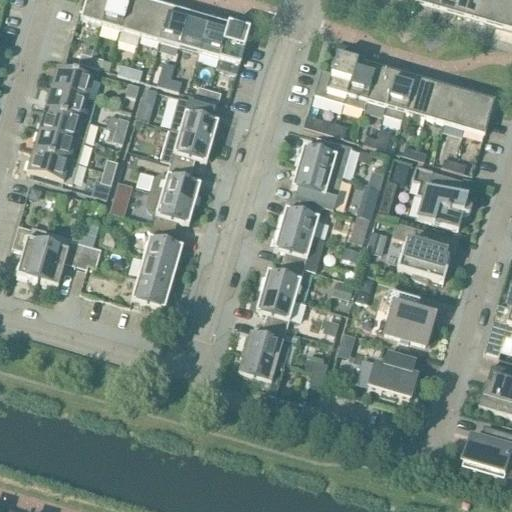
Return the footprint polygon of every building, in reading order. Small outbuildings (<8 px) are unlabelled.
[(85,0),(79,25),(99,31),(108,0),(85,0)] [(122,0),(108,0),(99,31),(119,36),(129,2),(122,0)] [(416,0),(414,8),(433,13),(437,0),(416,0)] [(437,0),(433,13),(453,19),(458,0),(437,0)] [(458,0),(453,19),(473,25),(479,0),(458,0)] [(479,0),(473,25),(492,30),(501,0),(479,0)] [(511,0),(501,0),(492,30),(511,35),(511,0)] [(129,2),(119,36),(117,46),(136,52),(139,42),(148,7),(129,2)] [(148,7),(139,42),(158,48),(168,13),(148,7)] [(168,13),(158,48),(178,53),(188,19),(168,13)] [(188,19),(178,53),(198,59),(207,24),(188,19)] [(207,24),(198,59),(217,64),(227,30),(207,24)] [(227,30),(217,64),(238,71),(248,36),(227,30)] [(79,59),(77,69),(88,72),(93,54),(85,52),(83,60),(79,59)] [(93,54),(88,72),(99,75),(102,65),(92,62),(94,54),(93,54)] [(343,109),(345,101),(355,67),(334,60),(329,78),(319,75),(311,100),(343,109)] [(355,67),(345,101),(364,107),(374,72),(355,67)] [(119,70),(116,80),(127,83),(130,73),(119,70)] [(374,72),(364,107),(384,112),(394,78),(374,72)] [(56,73),(49,94),(86,105),(92,83),(56,73)] [(130,73),(127,83),(138,86),(141,76),(130,73)] [(394,78),(384,112),(382,120),(401,126),(404,118),(414,83),(394,78)] [(158,81),(155,91),(166,94),(169,84),(158,81)] [(414,83),(404,118),(423,124),(433,89),(414,83)] [(169,84),(166,94),(177,97),(180,87),(169,84)] [(124,101),(134,104),(137,92),(127,89),(124,101)] [(433,89),(423,124),(443,129),(453,95),(433,89)] [(197,92),(194,102),(205,105),(208,95),(197,92)] [(49,94),(43,115),(80,125),(86,105),(49,94)] [(208,95),(205,105),(216,109),(219,99),(208,95)] [(453,95),(443,129),(462,135),(472,100),(453,95)] [(472,100),(462,135),(483,141),(493,106),(472,100)] [(175,137),(176,137),(212,148),(212,147),(211,147),(217,127),(206,124),(209,113),(186,106),(177,104),(168,135),(175,137)] [(138,112),(135,124),(144,126),(147,114),(138,112)] [(43,115),(37,136),(83,149),(89,128),(80,125),(43,115)] [(302,133),(333,142),(336,130),(305,121),(302,133)] [(117,124),(114,135),(124,138),(128,126),(117,124)] [(336,130),(333,142),(341,144),(345,132),(336,130)] [(111,147),(121,150),(124,138),(114,135),(111,147)] [(168,135),(159,166),(168,169),(191,176),(194,165),(205,168),(211,148),(212,148),(176,137),(175,137),(168,135)] [(37,136),(31,156),(77,170),(83,149),(37,136)] [(361,150),(372,153),(374,145),(364,142),(361,150)] [(294,171),(330,182),(330,181),(329,181),(338,150),(315,143),(312,154),(301,151),(296,171),(294,171)] [(374,145),(372,153),(383,156),(385,148),(374,145)] [(400,162),(411,165),(414,156),(403,153),(400,162)] [(25,178),(62,188),(70,191),(77,170),(31,156),(25,178)] [(414,156),(411,165),(422,168),(425,159),(414,156)] [(440,173),(450,176),(453,168),(442,164),(440,173)] [(105,165),(102,177),(112,180),(116,168),(105,165)] [(392,166),(390,174),(406,178),(408,171),(392,166)] [(453,168),(450,176),(461,179),(464,171),(453,168)] [(145,196),(194,210),(193,209),(199,189),(188,186),(191,176),(168,169),(165,180),(162,179),(159,179),(156,181),(152,186),(150,189),(148,196),(145,196)] [(300,195),(297,206),(320,213),(320,212),(332,216),(340,185),(330,182),(294,171),(294,172),(295,172),(289,192),(300,195)] [(461,219),(463,220),(464,220),(466,220),(466,219),(467,218),(468,218),(469,216),(469,215),(469,214),(469,213),(468,212),(467,211),(467,210),(466,210),(460,208),(461,202),(457,201),(461,187),(414,173),(410,186),(418,189),(414,200),(422,203),(416,224),(456,236),(461,219)] [(99,188),(109,191),(112,180),(102,177),(99,188)] [(369,178),(366,192),(377,196),(381,181),(369,178)] [(29,191),(26,202),(37,206),(38,206),(41,195),(29,191)] [(364,192),(361,201),(375,204),(377,196),(366,192),(364,192)] [(153,221),(150,231),(173,238),(176,227),(187,230),(193,210),(194,211),(194,210),(145,196),(145,197),(148,198),(146,205),(146,209),(146,214),(148,218),(150,220),(153,221)] [(112,203),(108,217),(122,221),(126,208),(112,203)] [(276,233),(276,234),(311,244),(311,243),(320,213),(297,206),(294,216),(283,213),(278,233),(276,233)] [(358,209),(355,221),(369,225),(372,214),(358,209)] [(354,222),(351,235),(364,238),(368,226),(354,222)] [(441,288),(448,266),(443,264),(445,257),(433,253),(437,240),(394,228),(390,244),(403,247),(395,274),(412,279),(411,282),(424,287),(425,283),(441,288)] [(141,262),(140,262),(176,272),(177,272),(175,271),(181,251),(170,248),(173,238),(150,231),(142,262),(141,262)] [(34,287),(35,288),(46,248),(49,238),(33,233),(29,235),(17,232),(10,255),(21,258),(15,280),(35,286),(34,287)] [(84,232),(79,250),(80,250),(90,253),(95,235),(84,232)] [(282,258),(279,268),(302,275),(315,278),(324,247),(311,243),(311,244),(276,234),(277,235),(272,255),(282,258)] [(102,237),(98,249),(112,253),(113,248),(108,238),(102,237)] [(46,248),(35,288),(36,288),(36,286),(56,292),(62,270),(73,273),(80,250),(79,250),(68,247),(66,243),(49,238),(46,248)] [(80,250),(73,273),(85,276),(87,271),(91,253),(90,253),(80,250)] [(91,253),(87,271),(94,273),(99,255),(91,253)] [(343,253),(340,264),(356,268),(359,257),(358,257),(346,254),(343,253)] [(134,283),(134,284),(170,295),(170,294),(169,293),(175,273),(176,273),(176,272),(140,262),(140,263),(141,263),(135,284),(134,283)] [(259,295),(258,296),(295,306),(293,305),(302,275),(279,268),(276,279),(266,276),(260,296),(259,295)] [(360,282),(357,295),(368,298),(372,286),(360,282)] [(129,305),(131,306),(163,315),(169,295),(170,295),(134,284),(134,285),(135,285),(129,305)] [(339,287),(335,301),(348,305),(352,291),(339,287)] [(264,320),(261,331),(284,337),(293,307),(294,307),(295,306),(258,296),(258,297),(259,297),(254,317),(264,320)] [(423,351),(432,322),(414,317),(418,306),(387,297),(382,314),(389,316),(382,339),(398,344),(398,346),(406,349),(407,346),(423,351)] [(489,337),(490,337),(509,343),(511,331),(511,304),(510,304),(508,313),(497,310),(489,337)] [(325,326),(322,338),(333,341),(337,329),(325,326)] [(241,358),(283,371),(288,354),(287,351),(285,349),(281,347),(284,337),(261,331),(258,341),(248,338),(242,358),(241,358)] [(342,339),(339,349),(350,352),(353,342),(342,339)] [(268,388),(265,399),(274,402),(283,371),(241,358),(240,359),(242,359),(236,379),(268,388)] [(407,406),(415,379),(409,378),(412,366),(386,358),(382,370),(373,367),(366,394),(379,398),(378,402),(393,406),(394,403),(407,406)] [(307,391),(308,392),(319,395),(326,370),(306,364),(303,376),(310,378),(307,391)] [(511,423),(511,375),(497,371),(491,392),(485,390),(478,413),(511,423)] [(511,439),(484,432),(481,442),(471,439),(462,472),(504,484),(505,480),(508,482),(511,480),(511,439)]
